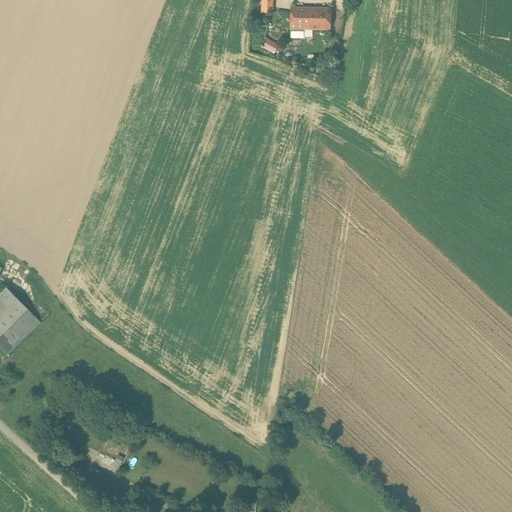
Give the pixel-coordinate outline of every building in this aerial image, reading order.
[(261,0),(261,13),(272,13),(272,0),(261,0)] [(330,8),(291,7),(290,29),(291,29),(291,38),(303,38),(304,29),(330,30),(330,8)] [(267,40),(263,47),(274,53),(278,46),(267,40)] [(7,288),(0,294),(0,336),(28,309),(7,288)] [(28,309),(0,336),(0,352),(5,357),(40,322),(28,309)] [(75,451),(79,442),(65,436),(62,445),(75,451)] [(79,444),(77,447),(86,452),(88,449),(79,444)] [(125,459),(118,455),(115,460),(123,464),(125,459)] [(81,468),(77,474),(85,479),(89,473),(81,468)] [(85,479),(93,484),(99,474),(91,469),(89,473),(85,479)] [(77,474),(74,479),(104,498),(108,493),(110,495),(116,484),(106,478),(100,489),(93,484),(85,479),(77,474)] [(106,478),(99,474),(93,484),(100,489),(106,478)] [(110,495),(122,502),(128,492),(116,484),(110,495)] [(133,495),(128,492),(122,502),(127,505),(133,495)]
